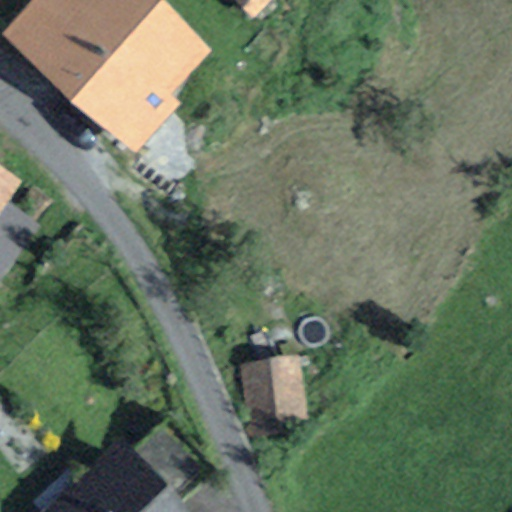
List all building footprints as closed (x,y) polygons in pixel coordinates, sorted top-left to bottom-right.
[(197,46),(145,0),(56,0),(26,33),(146,143),(169,118),(149,99),(197,46)] [(239,0),(253,14),(266,0),(239,0)] [(0,274),(27,237),(0,217),(0,209),(19,183),(0,169),(0,274)] [(305,428),(297,370),(244,377),(251,435),(305,428)] [(168,511),(212,471),(168,421),(124,461),(120,458),(85,490),(69,473),(37,503),(45,511),(168,511)]
